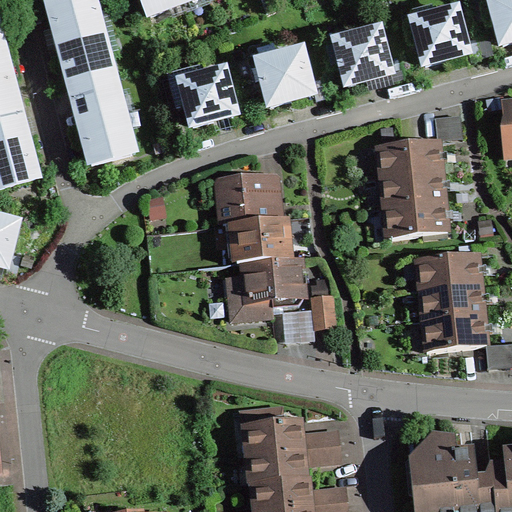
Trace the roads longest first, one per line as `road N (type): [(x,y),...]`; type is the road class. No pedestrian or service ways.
road 1 (residential): [(511,75),(242,146),(136,182),(92,217)]
road 2 (residential): [(370,393),(28,308)]
road 3 (residential): [(25,0),(92,217)]
road 4 (residential): [(28,308),(24,356),(39,511)]
road 5 (residential): [(511,404),(370,393)]
